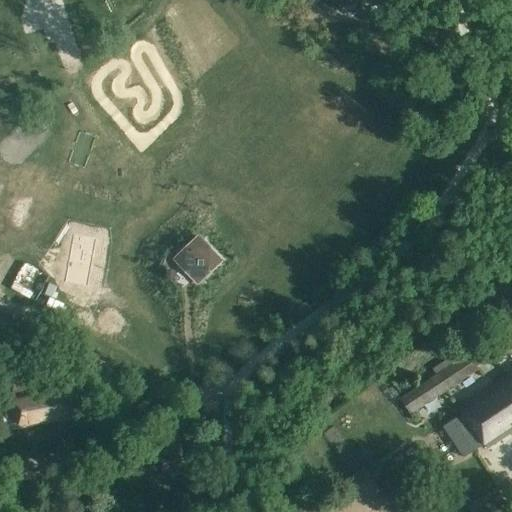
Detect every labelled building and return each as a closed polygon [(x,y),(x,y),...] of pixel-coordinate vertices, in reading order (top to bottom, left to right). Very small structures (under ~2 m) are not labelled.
[(331,0),(352,18),(368,0),(331,0)] [(104,236),(72,245),(82,277),(114,268),(104,236)] [(199,237),(175,260),(197,283),(221,261),(199,237)] [(478,368),(469,355),(403,399),(411,412),(478,368)] [(511,372),(459,406),(463,413),(444,425),(464,456),(483,444),(486,448),(511,431),(511,372)] [(71,417),(67,389),(38,395),(43,422),(71,417)] [(187,472),(180,447),(154,454),(160,479),(187,472)] [(365,467),(353,476),(360,486),(372,478),(365,467)]
